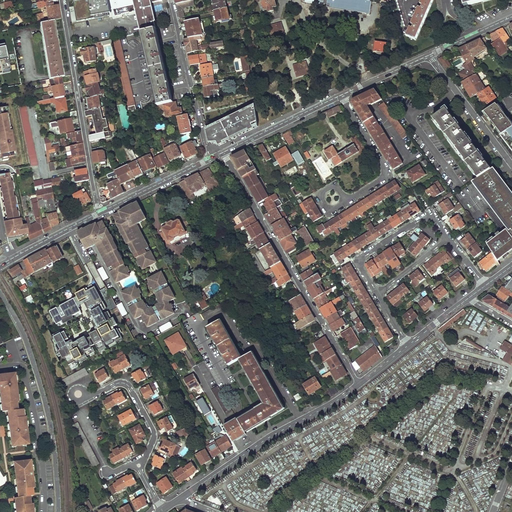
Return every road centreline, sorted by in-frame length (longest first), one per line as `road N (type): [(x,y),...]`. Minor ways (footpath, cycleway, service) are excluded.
road 1 (residential): [(359,384),(223,152)]
road 2 (residential): [(99,212),(60,0)]
road 3 (tertiary): [(179,498),(359,384)]
road 4 (residential): [(169,0),(207,160)]
road 5 (residential): [(377,293),(356,259),(430,213),(448,238)]
road 6 (residential): [(429,54),(511,165)]
road 7 (residential): [(341,95),(385,171),(345,201)]
road 8 (tertiary): [(223,152),(341,95)]
